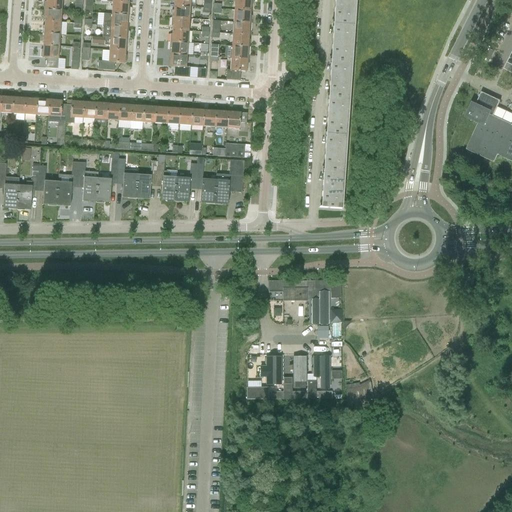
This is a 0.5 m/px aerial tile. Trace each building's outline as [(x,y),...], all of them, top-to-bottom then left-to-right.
[(44,3),(43,10),(61,11),(61,0),(45,0),(46,3),(44,3)] [(82,0),(75,0),(74,12),(81,12),(82,0)] [(251,0),(234,0),(233,11),(250,12),(250,8),(252,8),(252,0),(251,0)] [(335,0),(334,25),(352,26),(353,0),(335,0)] [(112,3),(111,15),(129,16),(130,8),(128,8),(128,4),(112,3)] [(172,11),(171,19),(189,20),(190,8),(174,7),(173,11),(172,11)] [(44,18),(44,22),(60,23),(61,11),(43,10),(43,18),(44,18)] [(233,11),(233,23),(251,24),(251,16),(250,16),(250,12),(233,11)] [(103,14),(102,26),(110,27),(126,28),(126,23),(129,24),(129,16),(111,15),(103,14)] [(172,27),(172,31),(188,32),(189,20),(171,19),(170,27),(172,27)] [(42,26),(41,34),(60,35),(60,23),(44,22),(44,26),(42,26)] [(233,23),(232,35),(248,36),(249,32),(250,32),(251,24),(233,23)] [(332,62),(349,63),(352,26),(334,25),(332,62)] [(102,26),(102,38),(105,38),(127,40),(128,32),(126,32),(126,28),(110,27),(102,26)] [(170,35),(169,43),(187,44),(188,32),(172,31),(171,35),(170,35)] [(42,42),(42,46),(59,47),(60,35),(41,34),(41,42),(42,42)] [(232,35),(231,47),(249,48),(250,40),(248,40),(248,36),(232,35)] [(109,46),(109,51),(124,52),(125,47),(127,48),(127,40),(105,38),(104,46),(109,46)] [(170,51),(170,55),(186,56),(187,44),(169,43),(169,50),(170,51)] [(210,53),(210,58),(217,58),(217,53),(218,46),(211,45),(210,53)] [(40,50),(39,58),(46,59),(45,69),(57,69),(58,60),(59,50),(59,47),(42,46),(42,50),(40,50)] [(231,47),(230,59),(247,60),(247,56),(249,56),(249,48),(231,47)] [(70,70),(78,71),(78,70),(78,61),(79,48),(72,48),(71,60),(70,70)] [(89,49),(82,49),(81,61),(88,62),(89,49)] [(124,52),(109,51),(108,62),(97,61),(97,70),(113,72),(114,63),(125,64),(126,56),(124,56),(124,52)] [(168,58),(167,66),(169,66),(169,67),(174,67),(173,76),(173,77),(196,79),(197,69),(189,68),(185,68),(185,67),(186,58),(186,56),(170,55),(170,59),(168,58)] [(226,70),(225,80),(239,81),(240,72),(241,72),(248,73),(248,64),(246,64),(247,60),(230,59),(230,61),(229,71),(226,70)] [(332,62),(329,99),(347,100),(349,63),(332,62)] [(206,69),(197,69),(196,79),(205,79),(206,69)] [(472,105),(471,108),(467,117),(478,122),(466,150),(494,163),(497,155),(511,162),(511,124),(493,116),(500,101),(481,92),(475,106),(472,105)] [(0,111),(0,113),(12,115),(13,97),(5,96),(5,98),(1,97),(0,111)] [(13,97),(12,115),(24,116),(25,99),(21,99),(21,97),(13,97)] [(24,116),(36,116),(37,98),(29,98),(29,99),(25,99),(24,116)] [(36,116),(48,117),(49,101),(45,100),(45,99),(37,98),(36,116)] [(48,117),(47,123),(62,123),(64,124),(66,106),(61,105),(61,100),(53,99),(53,101),(49,101),(48,117)] [(327,135),(344,137),(347,100),(329,99),(327,135)] [(66,106),(64,124),(73,124),(74,119),(82,120),(83,103),(79,103),(79,101),(71,100),(71,106),(66,106)] [(82,120),(94,120),(95,102),(87,102),(87,103),(83,103),(82,120)] [(94,120),(106,121),(107,105),(103,105),(103,103),(95,102),(94,120)] [(106,121),(118,122),(119,104),(111,103),(111,105),(107,105),(106,121)] [(118,122),(117,128),(130,129),(131,106),(127,106),(127,104),(119,104),(118,122)] [(131,106),(130,129),(141,130),(142,124),(143,105),(135,105),(135,107),(131,106)] [(142,124),(154,124),(155,108),(151,108),(151,106),(143,105),(142,124)] [(154,124),(166,125),(167,107),(159,107),(159,108),(155,108),(154,124)] [(166,125),(178,126),(179,109),(175,109),(175,108),(167,107),(166,125)] [(178,126),(190,127),(191,109),(183,108),(183,110),(179,109),(178,126)] [(190,127),(202,128),(203,111),(199,111),(199,109),(191,109),(190,127)] [(202,128),(213,128),(215,110),(207,110),(207,112),(203,111),(202,128)] [(213,128),(225,129),(227,113),(222,113),(222,111),(215,110),(213,128)] [(227,113),(225,129),(238,130),(239,122),(246,122),(246,112),(231,111),(231,113),(227,113)] [(324,172),(342,173),(344,137),(327,135),(324,172)] [(129,144),(128,151),(140,152),(140,144),(129,144)] [(140,144),(140,152),(152,152),(153,145),(140,144)] [(225,150),(225,157),(243,158),(244,158),(245,146),(225,144),(225,150)] [(189,148),(189,155),(194,156),(195,156),(200,156),(200,150),(201,149),(201,148),(195,148),(189,148)] [(110,180),(97,179),(96,201),(109,202),(111,182),(117,182),(118,160),(111,159),(110,180)] [(197,165),(195,188),(201,188),(200,202),(214,203),(215,181),(203,180),(202,180),(203,160),(203,159),(197,159),(197,165)] [(125,160),(118,160),(117,182),(122,183),(122,196),(135,197),(137,175),(124,175),(125,160)] [(215,181),(214,203),(228,204),(229,190),(242,191),(244,162),(234,162),(229,161),(229,167),(228,176),(216,175),(215,181)] [(150,176),(137,175),(135,197),(149,198),(150,185),(156,185),(158,162),(151,162),(150,176)] [(158,162),(156,185),(162,185),(161,199),(175,200),(176,178),(169,178),(170,174),(166,172),(163,172),(164,163),(158,162)] [(57,182),(56,204),(70,205),(71,186),(77,186),(78,163),(72,163),(71,176),(58,175),(57,182)] [(85,164),(78,163),(77,186),(83,186),(82,200),(96,201),(97,179),(97,173),(84,173),(85,164)] [(16,208),(18,186),(18,179),(5,178),(6,165),(0,164),(0,186),(4,187),(3,207),(16,208)] [(189,179),(176,178),(175,200),(188,201),(189,187),(195,188),(197,165),(190,165),(189,179)] [(18,186),(16,208),(30,209),(31,189),(37,189),(39,167),(32,166),(31,182),(30,182),(26,182),(25,187),(18,186)] [(45,167),(39,167),(37,189),(43,190),(42,203),(56,204),(57,182),(44,182),(45,167)] [(322,209),(339,210),(342,173),(324,172),(322,209)] [(268,281),(268,283),(268,293),(285,293),(285,302),(306,301),(306,295),(306,282),(268,282),(268,281)] [(337,281),(306,282),(306,295),(315,295),(315,289),(323,289),(323,290),(330,290),(330,293),(340,292),(340,281),(337,281)] [(329,293),(319,293),(319,299),(312,299),(312,325),(329,325),(329,293)] [(305,358),(293,358),(293,382),(305,382),(305,358)] [(329,358),(317,358),(317,390),(329,389),(329,358)] [(279,359),(266,359),(266,386),(279,386),(279,359)] [(345,388),(346,404),(355,403),(356,404),(373,399),(368,381),(360,385),(351,387),(345,388)] [(307,392),(307,400),(331,400),(331,392),(315,392),(315,382),(307,382),(307,392)] [(291,386),(283,386),(283,392),(283,400),(307,400),(307,392),(291,392),(291,386)] [(246,389),(246,400),(249,400),(250,400),(259,400),(283,400),(283,392),(268,392),(268,389),(246,389)]
